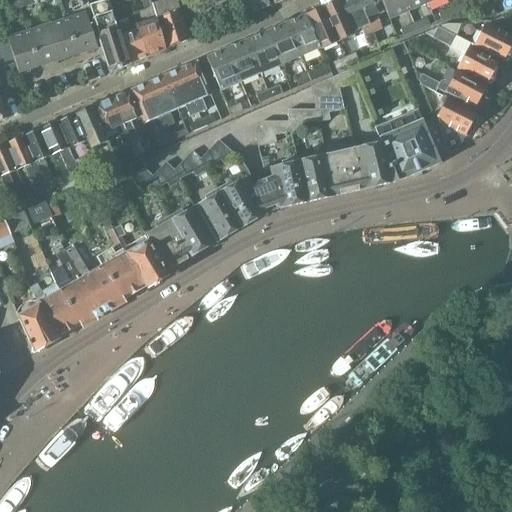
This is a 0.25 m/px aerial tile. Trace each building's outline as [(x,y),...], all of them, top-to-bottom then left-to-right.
[(22,0),(15,2),(17,9),(31,5),(29,0),(22,0)] [(133,15),(120,19),(119,14),(122,13),(117,0),(107,0),(109,2),(113,15),(117,30),(128,66),(147,58),(134,20),(133,15)] [(147,58),(166,50),(152,5),(150,0),(141,0),(145,11),(133,15),(134,20),(147,58)] [(163,0),(164,1),(152,5),(166,50),(189,40),(176,0),(163,0)] [(248,14),(249,15),(270,6),(266,0),(242,0),(246,8),(248,14)] [(352,26),(358,23),(369,48),(378,44),(374,33),(359,0),(343,0),(341,1),(352,26)] [(379,0),(359,0),(374,33),(382,29),(377,15),(385,12),(379,0)] [(404,0),(381,0),(390,20),(409,11),(404,0)] [(428,3),(426,0),(404,0),(409,11),(428,3)] [(351,27),(352,26),(341,1),(324,8),(339,42),(355,35),(351,27)] [(17,9),(15,2),(2,6),(4,13),(17,9)] [(128,66),(117,30),(113,15),(109,2),(90,6),(108,68),(110,74),(128,66)] [(453,8),(456,15),(469,9),(466,3),(453,8)] [(491,5),(482,9),(485,17),(494,13),(491,5)] [(339,42),(324,8),(308,16),(322,50),(339,42)] [(456,15),(453,8),(440,14),(443,20),(456,15)] [(63,20),(75,56),(94,50),(83,14),(63,20)] [(306,16),(286,25),(300,58),(320,49),(306,16)] [(415,25),(417,31),(430,25),(428,19),(415,25)] [(474,47),(499,59),(504,62),(506,59),(509,58),(511,53),(510,49),(511,45),(511,24),(502,19),(495,22),(492,28),(489,26),(484,27),(474,47)] [(75,56),(63,20),(44,27),(56,62),(75,56)] [(300,58),(286,25),(266,34),(280,66),(300,58)] [(417,31),(415,25),(402,30),(404,37),(417,31)] [(439,27),(439,29),(449,34),(454,36),(460,25),(448,25),(439,27)] [(56,62),(44,27),(25,33),(36,68),(56,62)] [(439,27),(425,34),(434,38),(439,29),(439,27)] [(496,63),(491,61),(469,48),(471,45),(454,36),(449,34),(439,29),(434,38),(451,46),(449,49),(464,57),(457,71),(486,87),(488,83),(491,83),(494,77),(493,73),(494,71),(493,70),(496,63)] [(5,39),(16,74),(36,68),(25,33),(5,39)] [(2,34),(0,34),(0,55),(8,53),(2,34)] [(280,66),(266,34),(247,42),(260,75),(280,66)] [(260,75),(247,42),(226,51),(240,83),(260,75)] [(404,43),(390,48),(395,59),(408,54),(404,43)] [(226,51),(208,59),(222,91),(240,83),(226,51)] [(356,54),(345,58),(348,66),(349,66),(359,62),(356,54)] [(345,58),(334,63),(337,71),(348,66),(345,58)] [(203,99),(211,96),(203,77),(199,68),(196,63),(180,70),(198,114),(207,110),(203,99)] [(306,75),(310,83),(330,74),(326,66),(317,70),(306,75)] [(190,117),(198,114),(180,70),(173,73),(165,77),(178,110),(186,107),(190,117)] [(324,83),(310,88),(316,100),(328,100),(342,100),(339,89),(356,82),(352,71),(351,71),(324,83)] [(437,89),(445,93),(474,108),(477,101),(479,101),(480,99),(483,98),(486,92),(485,89),(486,87),(457,71),(455,73),(454,73),(449,83),(444,81),(441,82),(440,84),(422,75),(419,81),(422,87),(435,93),(437,89)] [(310,83),(306,75),(296,79),(299,87),(310,83)] [(165,77),(148,84),(166,127),(175,124),(170,113),(178,110),(165,77)] [(131,91),(141,117),(144,124),(154,120),(158,131),(166,127),(148,84),(131,91)] [(268,91),(271,99),(282,94),(279,86),(268,91)] [(139,141),(137,137),(130,122),(141,117),(131,91),(111,100),(130,145),(139,142),(139,141)] [(271,99),(268,91),(256,96),(260,104),(271,99)] [(450,153),(459,149),(465,137),(464,136),(467,129),(469,129),(470,127),(473,126),(476,121),(475,118),(476,115),(472,112),(443,97),(436,112),(439,113),(438,117),(442,130),(440,131),(450,153)] [(125,148),(130,145),(111,100),(94,107),(107,138),(118,133),(125,148)] [(315,111),(317,121),(318,123),(330,121),(328,113),(344,110),(342,100),(316,100),(315,111)] [(239,103),(228,108),(231,116),(242,111),(239,103)] [(76,115),(91,149),(109,142),(107,138),(94,107),(76,115)] [(317,121),(315,111),(288,111),(288,122),(291,133),(291,135),(304,132),(302,125),(317,121)] [(379,140),(379,141),(390,164),(398,182),(398,183),(440,165),(437,159),(450,153),(440,131),(432,113),(419,118),(421,122),(379,140)] [(76,115),(58,122),(69,149),(74,161),(92,153),(90,150),(91,149),(76,115)] [(210,117),(201,121),(204,128),(216,123),(214,118),(210,117)] [(192,125),(190,128),(192,133),(204,128),(201,121),(192,125)] [(58,122),(42,129),(53,156),(60,153),(65,165),(68,174),(69,174),(72,182),(82,178),(74,161),(69,149),(58,122)] [(291,133),(288,122),(262,122),(262,133),(255,135),(259,147),(277,143),(275,137),(291,133)] [(42,129),(23,137),(35,163),(40,175),(48,193),(57,189),(44,159),(50,157),(52,156),(53,156),(42,129)] [(172,142),(184,137),(182,132),(178,131),(169,135),(172,142)] [(169,135),(157,140),(160,147),(172,142),(169,135)] [(48,193),(40,175),(23,137),(6,144),(18,170),(26,167),(39,197),(48,193)] [(139,142),(130,145),(136,158),(145,154),(139,141),(139,142)] [(201,160),(206,169),(221,160),(224,165),(237,157),(219,141),(201,160)] [(398,182),(390,164),(379,141),(366,144),(367,149),(355,152),(365,190),(398,182)] [(18,170),(6,144),(0,147),(0,177),(7,194),(13,209),(22,205),(8,175),(18,170)] [(124,147),(120,149),(125,162),(136,158),(130,145),(125,148),(124,147)] [(327,158),(336,197),(365,190),(355,152),(353,147),(339,150),(340,155),(327,158)] [(175,171),(180,180),(194,172),(197,177),(207,171),(206,169),(201,160),(193,152),(175,171)] [(102,156),(94,159),(99,171),(101,170),(107,167),(102,156)] [(296,160),(308,203),(336,197),(327,158),(313,161),(312,156),(296,160)] [(94,159),(85,164),(90,175),(99,171),(94,159)] [(116,160),(107,164),(111,174),(114,172),(120,170),(116,160)] [(148,182),(153,177),(147,171),(142,160),(120,170),(114,172),(119,183),(131,178),(138,188),(148,182)] [(296,160),(283,163),(284,167),(271,171),(279,210),(308,203),(296,160)] [(166,163),(153,177),(148,182),(153,191),(167,184),(170,188),(181,182),(180,180),(175,171),(166,163)] [(231,183),(217,191),(239,230),(266,215),(272,213),(279,210),(273,180),(261,185),(251,189),(246,181),(246,180),(244,181),(234,187),(231,183)] [(67,194),(74,209),(85,204),(78,189),(67,194)] [(208,202),(194,210),(214,245),(239,230),(217,191),(205,198),(208,202)] [(52,200),(59,215),(74,209),(67,194),(52,200)] [(45,204),(28,211),(34,224),(51,217),(45,204)] [(182,211),(167,219),(189,259),(214,245),(194,210),(184,215),(182,211)] [(24,213),(9,219),(14,231),(29,225),(24,213)] [(189,259),(167,219),(155,226),(158,230),(146,237),(163,267),(166,272),(189,259)] [(0,244),(14,239),(8,224),(0,227),(0,244)] [(121,226),(113,230),(120,244),(122,248),(126,247),(121,238),(125,235),(121,226)] [(120,245),(112,230),(107,233),(114,247),(120,245)] [(122,248),(123,250),(145,289),(167,276),(165,273),(147,242),(132,250),(129,245),(126,247),(122,248)] [(73,248),(66,252),(103,314),(108,311),(108,312),(110,311),(110,310),(124,302),(102,267),(89,274),(73,248)] [(124,302),(145,289),(123,250),(120,251),(121,252),(115,255),(111,249),(97,258),(102,267),(124,302)] [(61,263),(49,270),(54,284),(81,327),(95,319),(95,320),(97,319),(96,318),(101,315),(102,316),(103,315),(103,314),(66,252),(65,253),(64,251),(56,256),(61,263)] [(59,339),(81,327),(54,285),(42,291),(37,284),(30,288),(35,300),(35,301),(59,339)] [(16,312),(16,313),(18,318),(32,349),(31,351),(33,351),(33,350),(37,351),(37,352),(38,352),(60,340),(59,339),(35,301),(35,300),(34,301),(32,301),(30,301),(28,301),(26,302),(24,303),(22,304),(21,305),(19,307),(18,309),(17,311),(17,312),(16,312)]
